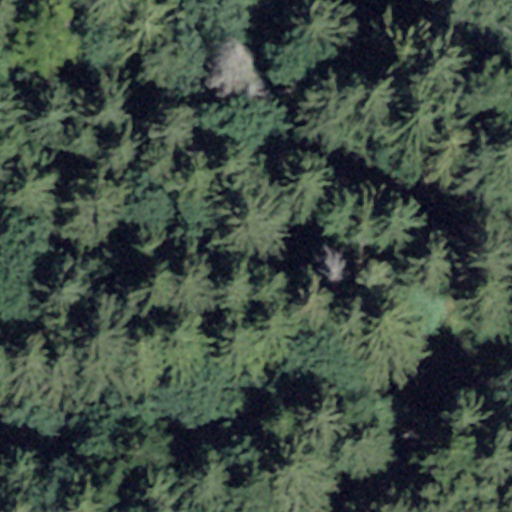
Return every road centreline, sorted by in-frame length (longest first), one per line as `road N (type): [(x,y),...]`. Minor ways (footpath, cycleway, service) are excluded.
road 1 (track): [(0,76),(423,199),(511,271)]
road 2 (track): [(511,441),(406,422),(0,457)]
